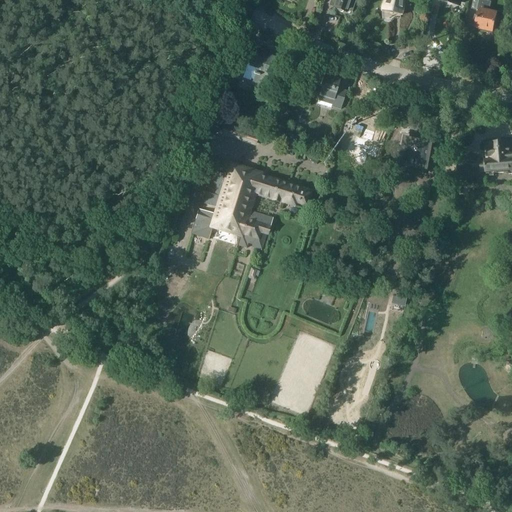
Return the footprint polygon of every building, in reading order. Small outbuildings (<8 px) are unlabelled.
[(330,0),(329,3),(334,4),(333,8),(345,12),(346,10),(350,12),(354,0),(330,0)] [(383,0),(381,7),(381,10),(402,15),(403,12),(403,4),(411,5),(411,0),(383,0)] [(490,2),(481,0),(478,0),(477,6),(476,9),(478,10),(474,29),(484,32),(484,29),(493,31),(496,14),(488,12),(490,2)] [(244,79),(252,82),(265,86),(267,78),(272,80),(279,60),(268,56),(266,61),(252,56),(248,66),(244,79)] [(288,77),(281,74),(278,82),(285,85),(288,77)] [(322,87),(317,100),(332,105),(331,107),(340,109),(346,92),(337,89),(340,81),(331,78),(330,80),(323,77),(320,86),(322,87)] [(358,137),(353,151),(359,153),(355,162),(366,165),(369,156),(377,158),(380,147),(373,145),(375,142),(373,141),(375,135),(365,132),(363,139),(358,137)] [(419,142),(417,141),(415,141),(415,139),(403,137),(401,151),(397,150),(396,153),(395,158),(395,159),(394,166),(410,169),(411,164),(412,163),(418,165),(425,166),(426,165),(426,163),(427,158),(428,152),(430,142),(420,140),(419,142)] [(460,163),(452,164),(453,174),(461,174),(460,168),(480,167),(480,175),(488,175),(488,177),(494,176),(494,174),(507,173),(507,175),(511,174),(511,142),(511,141),(485,143),(487,160),(484,161),(485,162),(460,164),(460,163)] [(260,176),(261,174),(230,165),(227,176),(211,171),(205,188),(202,197),(203,197),(198,211),(197,211),(195,220),(191,234),(208,240),(209,237),(246,249),(248,243),(252,244),(251,248),(261,251),(271,219),(249,212),(254,195),(304,210),(310,192),(260,176)] [(160,291),(168,294),(174,277),(178,278),(179,274),(175,273),(176,271),(178,267),(170,264),(160,291)] [(407,299),(394,296),(392,304),(405,307),(407,299)]
